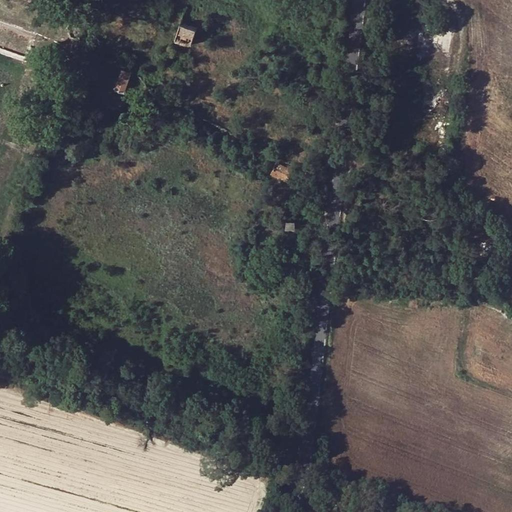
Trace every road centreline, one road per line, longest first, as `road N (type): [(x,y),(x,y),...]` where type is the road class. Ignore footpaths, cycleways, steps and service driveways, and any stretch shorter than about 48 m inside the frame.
road 1 (unclassified): [(288,511),(358,0)]
road 2 (track): [(448,0),(459,31),(441,181),(481,234),(482,254),(460,367),(477,383),(511,395)]
